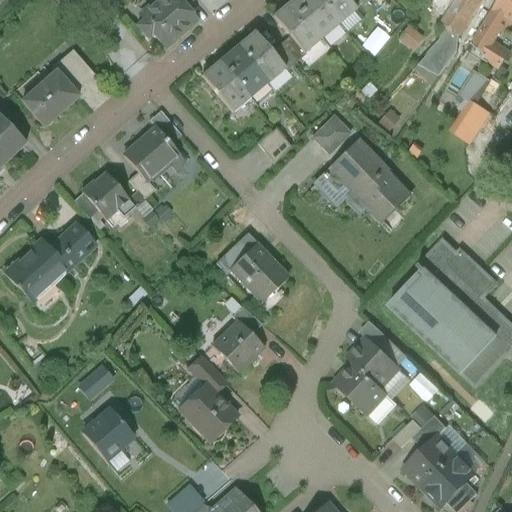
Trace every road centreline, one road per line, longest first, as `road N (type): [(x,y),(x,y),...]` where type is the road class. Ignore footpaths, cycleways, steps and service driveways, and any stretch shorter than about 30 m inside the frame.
road 1 (residential): [(328,279),(152,85)]
road 2 (residential): [(152,85),(0,219)]
road 3 (residential): [(328,279),(344,306),(297,410)]
road 4 (residential): [(297,410),(401,511)]
road 5 (residential): [(257,0),(152,85)]
